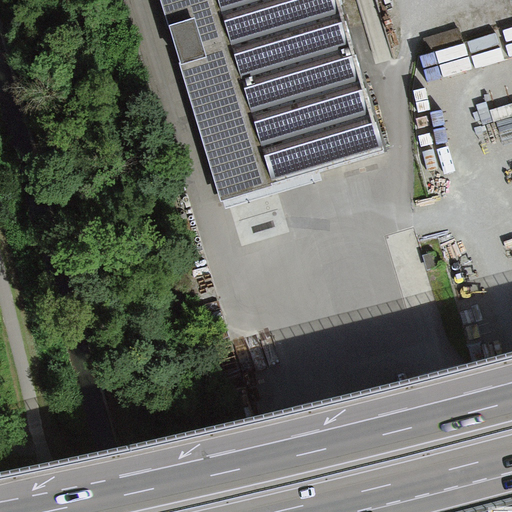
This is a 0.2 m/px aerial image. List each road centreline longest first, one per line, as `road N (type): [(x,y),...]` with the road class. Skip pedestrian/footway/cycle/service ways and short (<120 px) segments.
road 1 (motorway): [(511,401),(44,511)]
road 2 (motorway): [(274,511),(511,453)]
road 3 (motorway): [(394,511),(511,482)]
